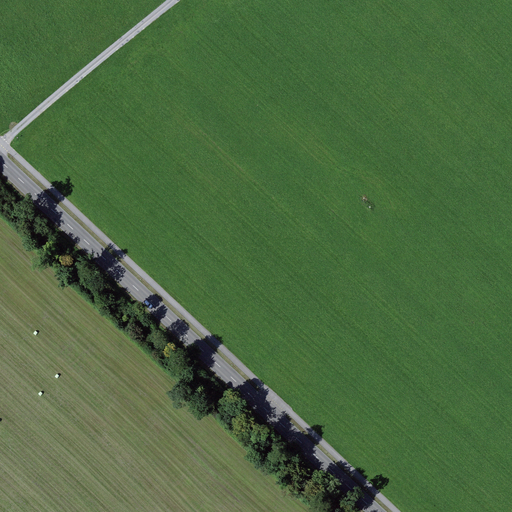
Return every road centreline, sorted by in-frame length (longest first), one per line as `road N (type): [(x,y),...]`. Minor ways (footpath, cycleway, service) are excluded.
road 1 (tertiary): [(375,511),(0,160)]
road 2 (track): [(173,0),(0,146)]
